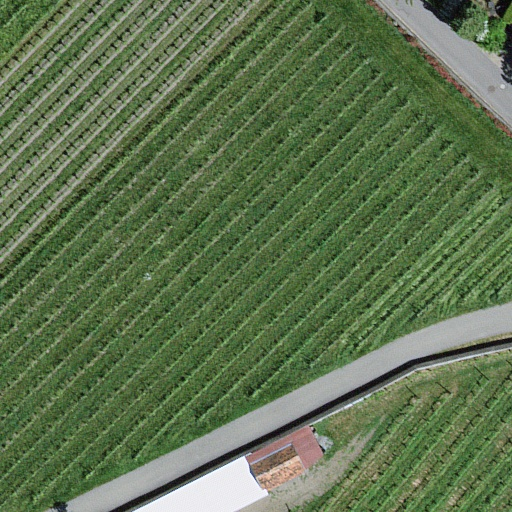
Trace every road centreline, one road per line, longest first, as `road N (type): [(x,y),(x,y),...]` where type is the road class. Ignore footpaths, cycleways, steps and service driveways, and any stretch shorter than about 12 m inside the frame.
road 1 (track): [(78,511),(357,374),(450,333),(511,319)]
road 2 (residential): [(511,103),(407,0)]
